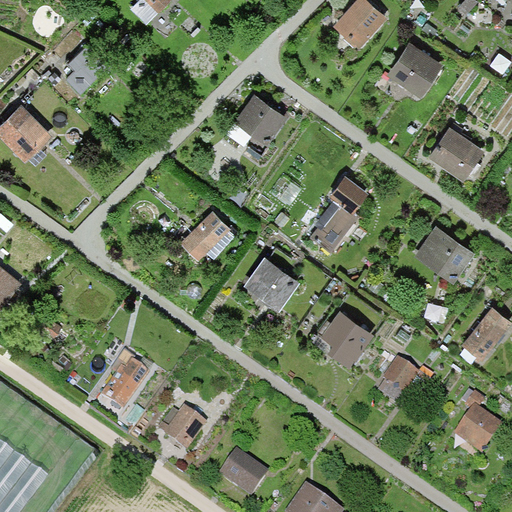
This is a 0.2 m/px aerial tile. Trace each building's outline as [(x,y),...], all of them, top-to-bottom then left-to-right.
[(136,0),(128,8),(144,24),(168,0),(136,0)] [(368,0),(355,0),(332,25),(360,50),(389,19),(368,0)] [(442,63),(408,40),(384,76),(418,99),(442,63)] [(87,43),(55,71),(78,96),(109,68),(87,43)] [(253,94),(226,137),(260,158),(287,115),(253,94)] [(24,107),(0,130),(0,134),(23,159),(49,133),(24,107)] [(484,151),(448,128),(428,158),(464,182),(484,151)] [(342,175),(326,197),(338,206),(324,224),(320,221),(310,235),(327,248),(337,235),(340,238),(360,212),(355,208),(366,193),(342,175)] [(211,211),(177,243),(194,260),(204,251),(211,258),(235,236),(211,211)] [(471,251),(432,225),(410,257),(449,284),(471,251)] [(297,280),(262,257),(240,291),(275,314),(297,280)] [(0,265),(0,303),(19,280),(0,265)] [(511,319),(511,316),(494,302),(459,346),(478,361),(511,319)] [(349,366),(371,334),(332,309),(311,341),(349,366)] [(119,415),(147,373),(124,357),(96,399),(119,415)] [(417,375),(396,361),(382,382),(403,396),(417,375)] [(500,427),(473,409),(452,440),(480,458),(500,427)] [(205,427),(182,411),(162,438),(184,454),(205,427)] [(265,474),(234,453),(218,476),(248,497),(265,474)] [(335,511),(302,488),(285,511),(335,511)]
